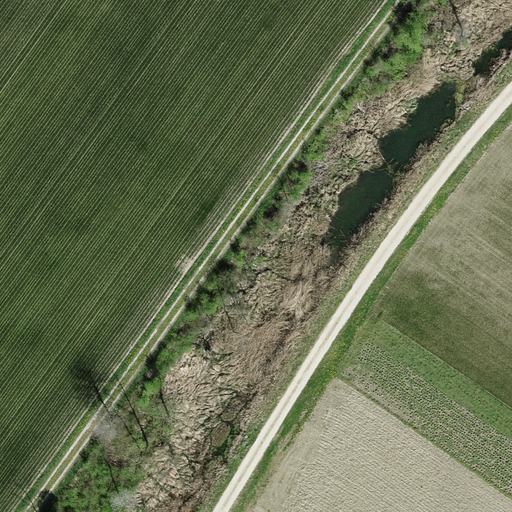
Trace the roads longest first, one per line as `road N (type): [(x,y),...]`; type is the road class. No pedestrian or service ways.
road 1 (track): [(398,0),(31,511)]
road 2 (track): [(218,511),(417,198),(511,94)]
